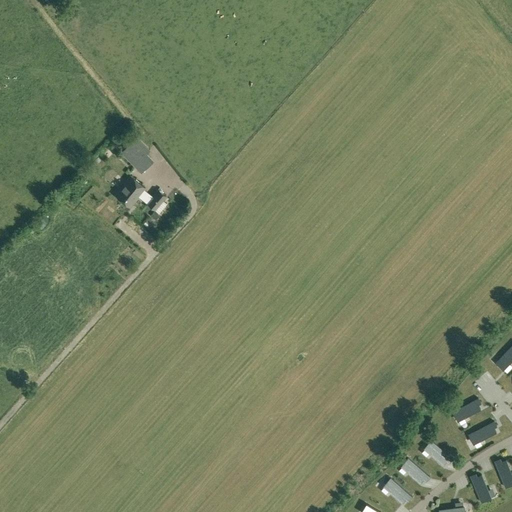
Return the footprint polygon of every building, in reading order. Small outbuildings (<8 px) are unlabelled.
[(131,163),(138,170),(151,158),(146,153),(150,150),(137,136),(121,152),(127,159),(131,163)] [(153,196),(152,195),(145,190),(147,188),(130,174),(114,194),(131,208),(140,197),(141,198),(147,203),(153,196)] [(153,196),(147,203),(155,210),(162,201),(166,196),(161,192),(158,189),(152,195),(153,196)] [(39,230),(47,223),(43,219),(35,226),(39,230)] [(511,344),(495,363),(501,369),(509,361),(510,362),(511,360),(511,344)] [(479,399),(454,412),(458,420),(468,415),(468,416),(481,409),(479,405),(481,404),(479,399)] [(452,429),(455,421),(445,418),(442,426),(452,429)] [(493,422),(468,435),(472,443),(482,438),(483,439),(495,432),(493,428),(496,427),(493,422)] [(431,441),(425,448),(434,455),(433,456),(444,465),(447,462),(449,463),(453,459),(431,441)] [(419,466),(423,462),(414,454),(410,459),(419,466)] [(408,458),(402,465),(411,473),(410,474),(420,483),(424,480),(426,482),(430,477),(408,458)] [(500,458),(495,460),(505,487),(511,484),(511,479),(510,473),(511,473),(506,459),(501,461),(500,458)] [(476,473),(470,475),(481,502),(490,498),(485,488),(487,487),(481,474),(477,476),(476,473)] [(391,478),(385,485),(394,492),(393,494),(403,503),(407,499),(409,501),(413,497),(391,478)]
